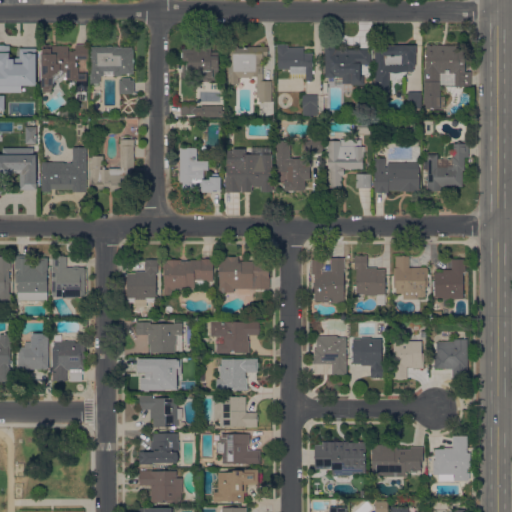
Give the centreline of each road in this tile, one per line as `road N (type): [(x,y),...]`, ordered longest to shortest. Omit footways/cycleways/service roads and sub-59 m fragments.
road 1 (residential): [(511,11),(0,13)]
road 2 (residential): [(511,224),(0,225)]
road 3 (secondary): [(497,511),(496,0)]
road 4 (residential): [(105,511),(105,226)]
road 5 (residential): [(291,511),(291,227)]
road 6 (residential): [(154,226),(156,0)]
road 7 (residential): [(432,407),(291,407)]
